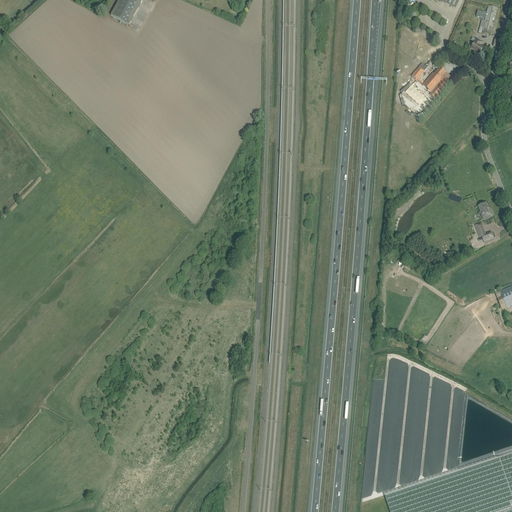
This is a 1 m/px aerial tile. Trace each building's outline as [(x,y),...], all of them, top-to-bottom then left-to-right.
[(119,0),(111,16),(128,26),(142,0),(119,0)] [(437,0),(455,8),(459,0),(437,0)] [(406,17),(412,22),(422,10),(416,5),(406,17)] [(490,36),(497,9),(488,7),(485,19),(483,19),(483,20),(481,20),(478,33),(490,36)] [(485,19),(486,13),(478,10),(476,17),(480,18),(480,19),(483,20),(483,19),(485,19)] [(424,12),(419,19),(424,22),(429,16),(424,12)] [(481,43),(476,40),(471,48),(480,53),(483,48),(480,46),(481,43)] [(422,63),(411,76),(417,81),(427,68),(422,63)] [(434,99),(452,78),(440,67),(434,74),(433,73),(422,86),(431,93),(429,95),(434,99)] [(492,216),(490,209),(489,210),(486,203),(478,206),(481,212),(480,213),(483,220),(492,216)] [(482,236),(484,242),(493,238),(491,232),(487,233),(487,234),(485,235),(482,227),(483,227),(481,223),(475,226),(480,237),(482,236)] [(502,310),(511,305),(511,286),(499,292),(499,291),(494,292),(502,310)] [(511,511),(511,453),(499,458),(385,496),(390,511),(511,511)]
